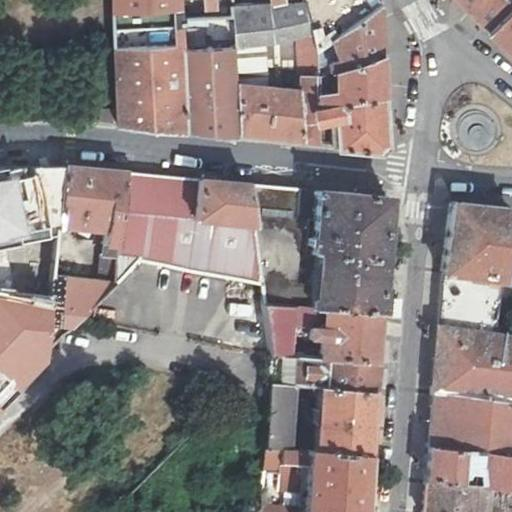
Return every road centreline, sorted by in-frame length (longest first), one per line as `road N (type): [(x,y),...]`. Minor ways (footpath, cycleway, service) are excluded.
road 1 (unclassified): [(0,138),(21,133),(420,169)]
road 2 (unclassified): [(420,169),(395,511)]
road 3 (unclassified): [(441,35),(420,169)]
